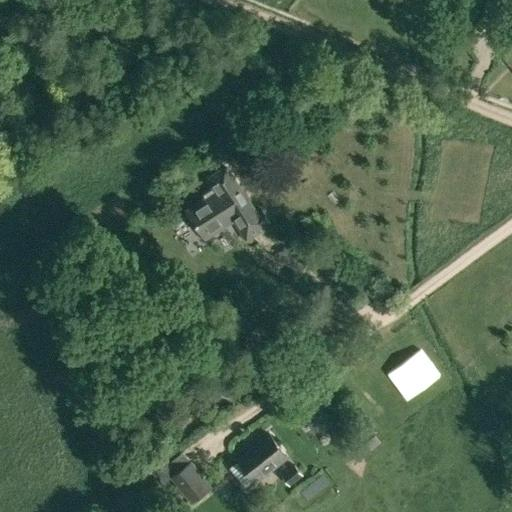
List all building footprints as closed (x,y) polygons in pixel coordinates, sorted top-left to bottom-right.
[(88,0),(79,20),(100,30),(111,7),(95,0),(88,0)] [(464,12),(479,32),(511,4),(511,1),(510,0),(469,0),(462,6),(466,10),(464,12)] [(233,219),(246,239),(270,223),(262,211),(258,214),(226,167),(208,179),(213,188),(203,194),(206,198),(187,211),(204,238),(233,219)] [(211,340),(217,354),(239,344),(233,331),(211,340)] [(238,460),(256,481),(287,455),(269,434),(238,460)] [(171,477),(192,503),(213,486),(192,460),(190,461),(184,452),(175,459),(155,474),(162,484),(171,477)] [(282,475),(290,485),(303,474),(295,464),(282,475)]
